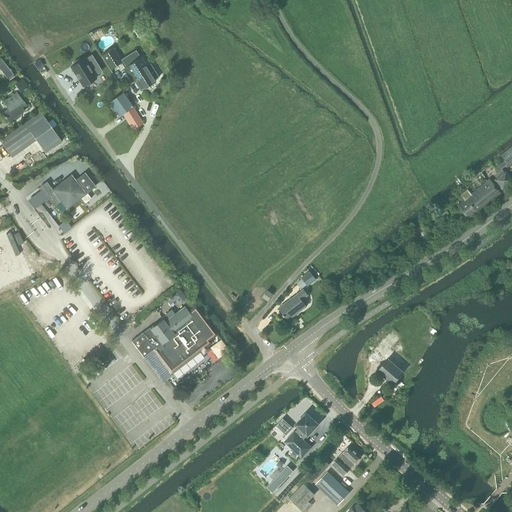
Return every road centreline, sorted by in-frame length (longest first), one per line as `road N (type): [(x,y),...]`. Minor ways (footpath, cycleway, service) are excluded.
road 1 (tertiary): [(288,352),(511,201)]
road 2 (tertiary): [(81,511),(288,352)]
road 3 (tertiary): [(458,511),(288,352)]
